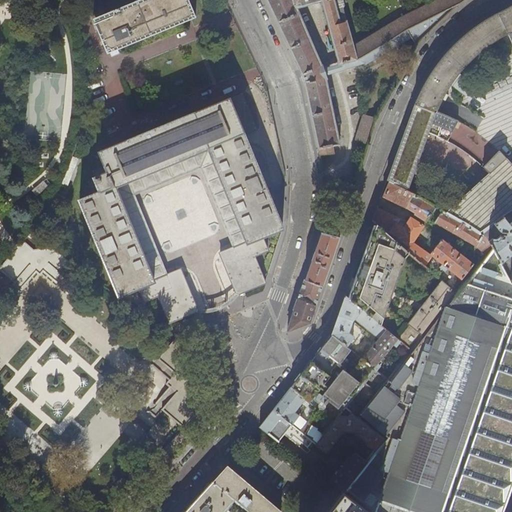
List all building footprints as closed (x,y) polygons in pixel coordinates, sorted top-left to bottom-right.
[(94,18),(108,52),(197,15),(190,0),(135,0),(94,17),(94,18)] [(266,0),(290,50),(304,81),(308,100),(319,149),(319,153),(320,155),(333,153),(332,146),(340,144),(326,78),(327,78),(326,75),(326,76),(326,75),(364,63),(411,36),(417,46),(418,43),(460,4),(465,0),(439,0),(434,3),(409,16),(357,43),(356,41),(354,40),(351,41),(341,5),(343,2),(342,0),(266,0)] [(442,58),(434,68),(428,79),(424,86),(416,102),(437,111),(451,84),(472,97),(478,89),(459,74),(467,64),(475,57),(482,50),(492,43),(497,40),(508,34),(511,42),(511,5),(496,14),(491,16),(476,26),(461,38),(451,48),(442,58)] [(159,294),(170,322),(197,311),(197,310),(181,268),(166,274),(133,193),(201,166),(233,247),(220,252),(237,294),(238,294),(265,283),(254,256),(267,251),(261,237),(282,228),(267,192),(244,134),(257,128),(243,93),(99,151),(105,165),(92,170),(95,177),(94,177),(95,178),(88,181),(93,193),(79,198),(119,295),(140,286),(145,300),(159,294)] [(437,111),(416,102),(411,112),(402,134),(396,150),(394,156),(387,180),(389,182),(407,190),(429,133),(448,141),(454,130),(459,120),(437,111)] [(356,149),(366,152),(376,120),(363,116),(356,139),(359,140),(356,149)] [(511,163),(500,150),(484,166),(489,172),(446,212),(481,233),(488,228),(495,223),(504,217),(510,213),(511,211),(511,163)] [(416,195),(407,190),(389,182),(383,196),(415,212),(414,214),(426,222),(436,207),(416,195)] [(324,189),(321,232),(340,237),(342,231),(332,226),(336,212),(347,215),(353,193),(324,189)] [(406,249),(409,252),(425,265),(432,256),(442,264),(440,267),(445,271),(447,268),(461,279),(473,264),(440,239),(429,253),(413,242),(424,225),(410,216),(404,227),(398,223),(400,220),(399,218),(377,208),(372,220),(377,224),(406,248),(406,249)] [(481,233),(446,212),(441,210),(435,222),(477,246),(485,254),(492,245),(487,236),(481,233)] [(511,227),(504,217),(495,223),(501,232),(507,231),(507,234),(501,234),(496,239),(496,238),(492,237),(493,236),(488,228),(481,233),(487,236),(492,245),(501,263),(511,254),(511,227)] [(404,258),(409,252),(406,249),(406,248),(377,224),(371,239),(356,283),(350,299),(401,341),(412,350),(446,305),(456,291),(442,280),(407,324),(387,307),(404,258)] [(332,261),(340,237),(321,232),(318,240),(312,258),(303,285),(298,301),(288,331),(289,331),(310,322),(312,316),(319,297),(330,265),(332,261)] [(511,299),(466,283),(448,306),(446,305),(430,351),(424,349),(413,380),(419,383),(416,391),(408,388),(404,400),(412,403),(399,438),(393,436),(382,467),(388,469),(378,497),(402,505),(410,508),(420,511),(423,511),(507,511),(511,498),(511,299)] [(397,347),(401,341),(350,299),(346,296),(342,307),(332,334),(363,359),(371,335),(353,320),(354,318),(379,338),(363,359),(377,370),(382,365),(378,362),(393,344),(397,347)] [(313,359),(290,387),(332,424),(346,407),(356,416),(387,378),(377,370),(363,359),(332,334),(313,359)] [(383,384),(383,385),(360,414),(385,435),(404,412),(396,404),(400,398),(393,392),(397,386),(399,388),(413,371),(404,364),(390,381),(393,383),(389,389),(383,384)] [(273,409),(312,441),(316,444),(332,424),(290,387),(282,397),(273,409)] [(332,424),(316,444),(326,452),(327,452),(345,429),(353,432),(375,450),(383,440),(358,417),(356,416),(346,407),(332,424)] [(266,417),(259,426),(279,441),(284,435),(290,440),(293,436),(307,448),(309,445),(312,441),(273,409),(266,417)] [(345,464),(346,465),(331,483),(342,491),(366,461),(356,453),(351,459),(349,458),(345,464)] [(374,456),(344,493),(359,505),(381,477),(372,470),(380,461),(374,456)] [(309,465),(324,478),(329,471),(314,459),(309,465)] [(227,465),(213,481),(234,499),(249,511),(281,511),(283,510),(227,465)] [(222,511),(234,499),(213,481),(197,498),(184,511),(222,511)] [(344,493),(343,492),(329,509),(326,511),(367,511),(359,505),(344,493)]
